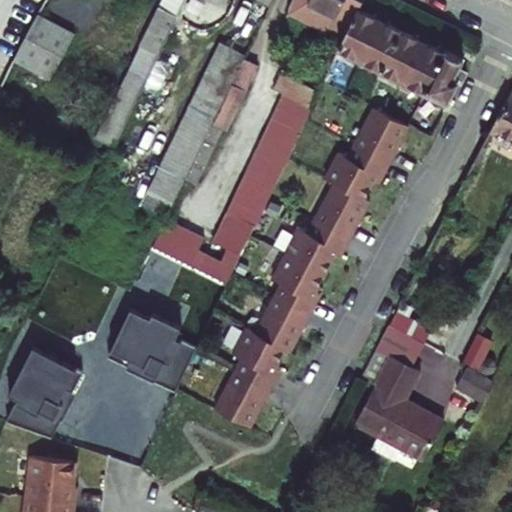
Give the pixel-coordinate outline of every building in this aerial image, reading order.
[(171,0),(167,9),(179,15),(186,0),(171,0)] [(203,0),(186,0),(179,15),(173,27),(183,32),(198,0),(202,0),(203,1),(203,0)] [(347,35),(358,12),(363,0),(309,0),(329,9),(338,13),(333,23),(331,28),(347,35)] [(179,15),(167,9),(160,6),(129,68),(148,77),(173,27),(179,15)] [(324,18),(333,23),(338,13),(329,9),(324,18)] [(364,67),(385,25),(358,12),(347,35),(338,54),(364,67)] [(76,33),(39,14),(14,59),(52,79),(76,33)] [(385,77),(406,35),(385,25),(364,67),(385,77)] [(252,53),(272,54),(274,28),(254,27),(252,53)] [(407,89),(429,46),(406,35),(385,77),(407,89)] [(193,166),(199,154),(205,142),(211,129),(214,122),(216,117),(227,95),(228,93),(234,80),(240,68),(246,54),(221,42),(143,203),(161,212),(169,216),(187,178),(193,166)] [(428,99),(449,56),(429,46),(407,89),(428,99)] [(234,80),(228,93),(227,95),(241,102),(262,57),(248,51),(246,54),(240,68),(234,80)] [(450,53),(449,56),(428,99),(448,109),(470,63),(450,53)] [(291,76),(284,91),(278,105),(226,212),(227,213),(217,234),(238,244),(245,247),(327,78),(299,65),(293,77),(291,76)] [(131,69),(127,75),(144,84),(148,77),(131,69)] [(97,137),(114,146),(144,84),(127,75),(111,109),(97,137)] [(511,96),(493,131),(511,141),(511,96)] [(412,124),(378,106),(357,144),(351,157),(342,152),(328,178),(339,183),(312,234),(303,229),(290,253),(277,277),(286,282),(259,333),(251,329),(239,354),(247,359),(220,409),(254,427),(281,376),(277,374),(280,368),(290,349),(294,351),(320,301),(316,298),(319,292),(339,256),(342,249),(346,252),(373,202),(367,198),(377,179),(380,173),(384,176),(412,124)] [(193,166),(187,178),(197,182),(224,126),(214,122),(211,129),(205,142),(199,154),(193,166)] [(169,216),(161,212),(157,220),(165,224),(168,218),(169,216)] [(156,242),(179,254),(191,259),(202,235),(168,218),(165,224),(156,242)] [(245,247),(238,244),(229,262),(236,265),(245,247)] [(151,318),(132,308),(108,356),(129,366),(130,363),(156,375),(153,380),(176,391),(197,348),(177,338),(182,327),(154,314),(151,318)] [(398,310),(390,324),(426,343),(434,329),(398,310)] [(479,363),(487,335),(476,332),(468,360),(479,363)] [(14,397),(2,418),(48,434),(57,418),(52,416),(66,392),(68,393),(80,371),(31,344),(5,392),(14,397)] [(419,369),(391,354),(355,422),(379,434),(372,447),(395,459),(402,446),(423,457),(442,422),(418,409),(420,404),(404,396),(419,369)] [(466,365),(455,387),(482,400),(493,378),(466,365)] [(26,452),(21,492),(71,499),(73,483),(69,482),(72,457),(26,452)] [(69,511),(71,499),(21,492),(18,511),(69,511)]
